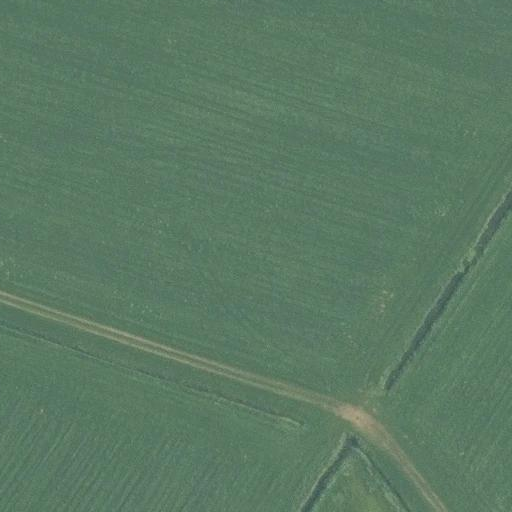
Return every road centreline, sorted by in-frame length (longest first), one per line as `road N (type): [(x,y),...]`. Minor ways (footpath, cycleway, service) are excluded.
road 1 (track): [(0,296),(366,415),(441,511)]
road 2 (track): [(315,438),(511,136)]
